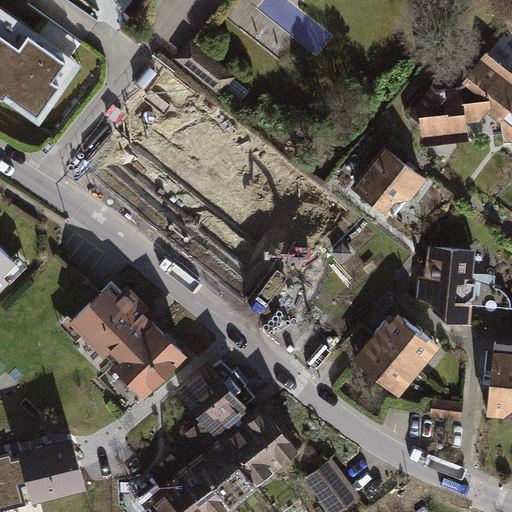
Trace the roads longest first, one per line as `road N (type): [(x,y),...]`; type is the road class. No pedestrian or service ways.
road 1 (residential): [(511,501),(389,448),(0,160)]
road 2 (unknown): [(43,190),(180,0)]
